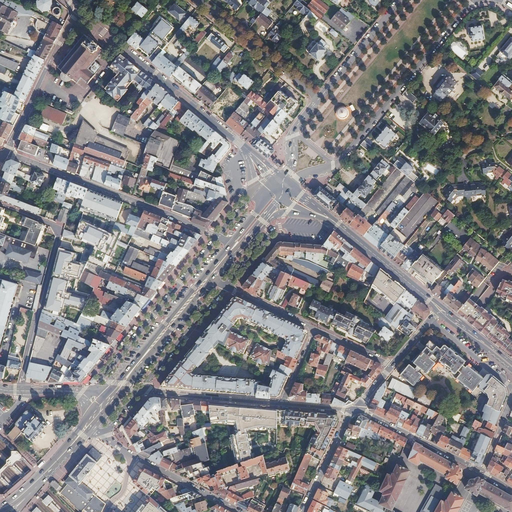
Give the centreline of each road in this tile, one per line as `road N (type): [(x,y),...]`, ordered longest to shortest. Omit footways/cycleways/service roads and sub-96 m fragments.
road 1 (residential): [(217,237),(5,151)]
road 2 (residential): [(333,165),(473,0)]
road 3 (tertiary): [(81,11),(241,144)]
road 4 (residential): [(217,237),(92,389)]
road 5 (residential): [(5,151),(81,11)]
road 6 (residential): [(195,0),(318,100)]
road 7 (primary): [(206,274),(110,389)]
road 8 (primary): [(122,389),(212,278)]
road 9 (residential): [(480,474),(353,410)]
road 10 (residential): [(280,404),(140,390)]
road 11 (residential): [(140,390),(225,286)]
road 12 (residential): [(399,0),(318,100)]
road 13 (primary): [(439,308),(342,228)]
road 14 (primary): [(87,415),(0,505)]
